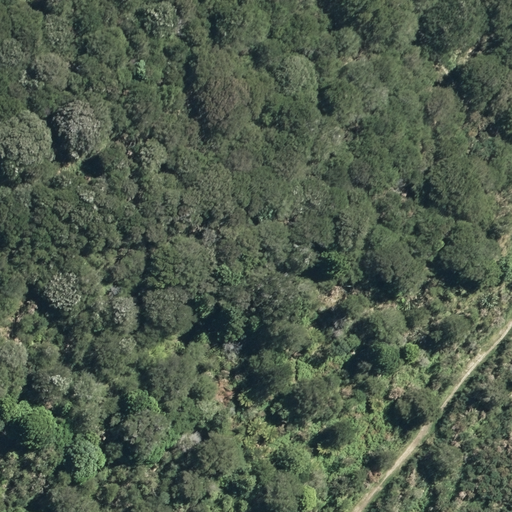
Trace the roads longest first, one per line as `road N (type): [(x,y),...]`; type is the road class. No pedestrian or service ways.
road 1 (track): [(511,256),(370,511)]
road 2 (track): [(417,0),(461,30),(511,127)]
